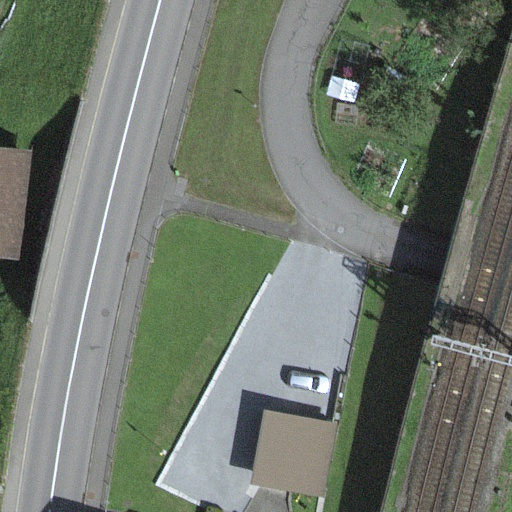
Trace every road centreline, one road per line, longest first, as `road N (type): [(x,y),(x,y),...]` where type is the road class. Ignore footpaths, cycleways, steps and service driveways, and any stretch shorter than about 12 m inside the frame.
road 1 (primary): [(164,0),(115,178),(51,511)]
road 2 (residential): [(511,287),(364,231),(327,207),(304,175),(288,99),(293,57),(317,0)]
